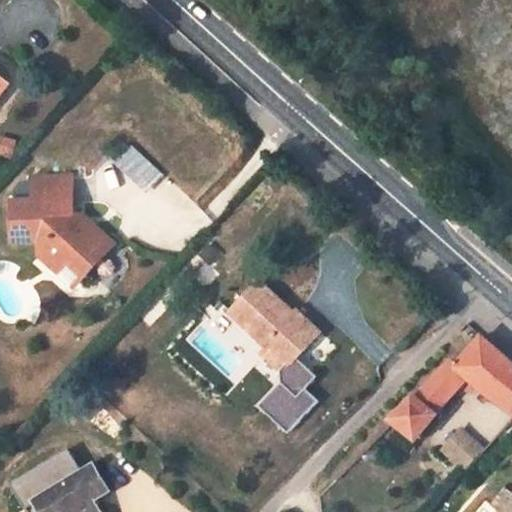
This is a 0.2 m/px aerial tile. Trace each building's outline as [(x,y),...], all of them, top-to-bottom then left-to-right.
[(0,93),(8,84),(0,77),(0,93)] [(113,164),(146,192),(162,172),(130,145),(113,164)] [(14,195),(15,229),(44,231),(45,244),(64,263),(74,253),(88,266),(102,251),(97,246),(111,232),(95,216),(73,216),(71,173),(33,171),(31,194),(14,195)] [(64,263),(79,276),(88,266),(74,253),(64,263)] [(293,312),(260,280),(231,311),(270,347),(264,354),(281,369),(281,381),(260,405),(289,432),(319,399),(307,388),(319,375),(297,356),(321,331),(297,308),(293,312)] [(511,359),(511,358),(482,332),(457,360),(451,355),(392,415),(421,441),(444,415),(440,410),(469,379),(484,392),(511,359)] [(511,359),(484,392),(511,417),(511,415),(511,359)] [(439,449),(462,472),(484,448),(460,426),(439,449)] [(108,489),(94,465),(83,472),(68,448),(11,485),(27,510),(37,503),(42,511),(98,511),(91,500),(108,489)] [(511,511),(511,488),(506,484),(491,504),(501,511),(511,511)]
